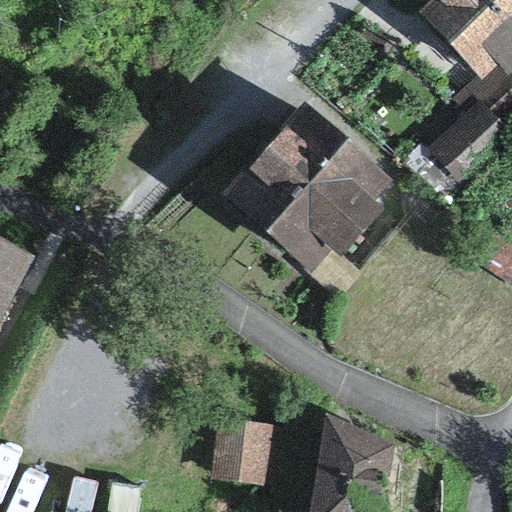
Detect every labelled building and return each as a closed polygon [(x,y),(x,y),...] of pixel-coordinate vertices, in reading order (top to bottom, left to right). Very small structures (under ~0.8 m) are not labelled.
[(511,0),(459,0),(435,24),(502,92),(436,157),(467,189),(511,144),(511,0)] [(406,204),(315,118),(234,203),(325,289),(406,204)] [(511,296),(511,251),(478,231),(458,265),(511,296)] [(0,331),(28,275),(0,260),(0,331)] [(280,492),(286,429),(214,423),(208,486),(280,492)] [(391,511),(403,446),(335,435),(322,511),(391,511)]
